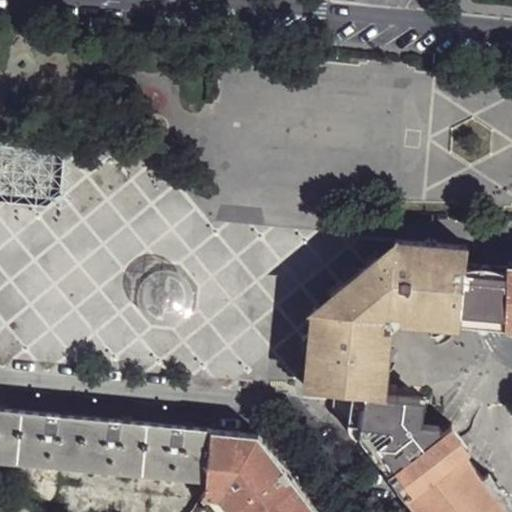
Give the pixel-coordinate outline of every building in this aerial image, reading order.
[(383,396),(391,319),(437,324),(488,325),(505,325),(507,264),(492,264),(465,263),(467,246),(395,239),(393,259),(375,257),(333,291),(330,310),(312,308),(304,387),(335,390),(347,392),(383,396)] [(396,468),(347,404),(347,392),(335,390),(334,408),(385,476),(396,468)] [(347,404),(396,468),(431,441),(423,431),(426,398),(383,396),(347,392),(347,404)] [(0,408),(0,457),(209,478),(212,428),(0,408)] [(452,426),(447,430),(465,453),(469,450),(452,426)] [(203,497),(214,511),(318,511),(298,484),(298,481),(294,474),(290,475),(286,469),(288,466),(280,457),(277,459),(257,431),(212,428),(209,478),(209,488),(203,497)] [(396,468),(414,491),(465,453),(447,430),(396,468)] [(429,511),(509,511),(483,478),(465,453),(414,491),(429,511)] [(483,478),(509,511),(511,511),(511,504),(488,474),(483,478)] [(413,511),(429,511),(414,491),(404,499),(413,511)]
